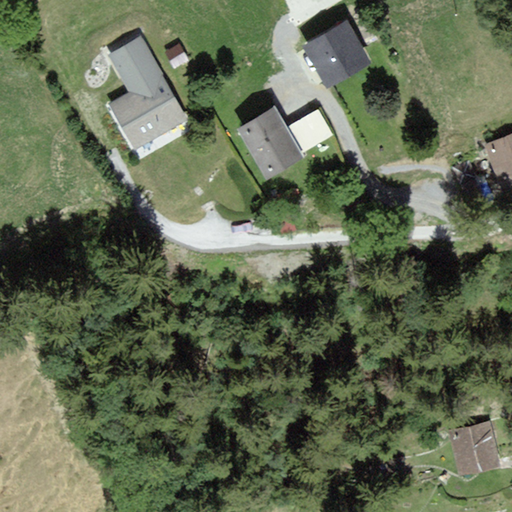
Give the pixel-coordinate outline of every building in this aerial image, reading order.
[(350,23),(305,46),(332,90),(375,67),(350,23)] [(129,93),(108,105),(134,150),(188,120),(140,37),(108,55),(129,93)] [(179,43),(165,52),(174,67),(188,58),(179,43)] [(275,108),(238,129),(266,179),(303,158),(301,154),(286,128),(275,108)] [(333,135),(318,109),(286,128),(301,154),(333,135)] [(511,134),(490,143),(511,190),(511,134)] [(490,421),(447,430),(457,476),(500,467),(490,421)]
